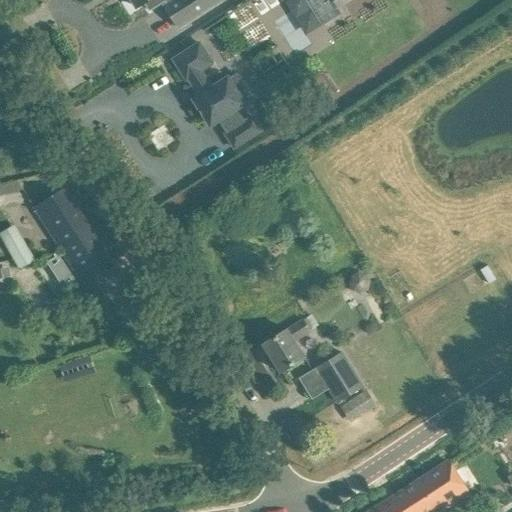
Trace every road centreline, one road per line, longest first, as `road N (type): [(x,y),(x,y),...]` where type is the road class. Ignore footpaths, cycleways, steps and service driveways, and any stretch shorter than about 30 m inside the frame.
road 1 (tertiary): [(301,505),(0,27)]
road 2 (tertiary): [(301,505),(511,375)]
